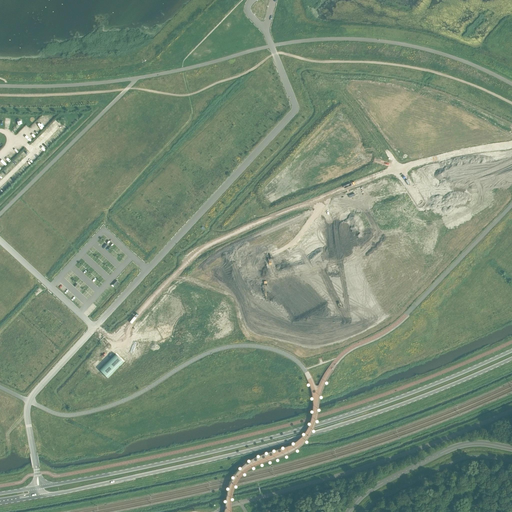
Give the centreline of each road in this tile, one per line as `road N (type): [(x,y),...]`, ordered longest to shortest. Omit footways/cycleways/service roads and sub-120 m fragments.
road 1 (unknown): [(511,103),(441,73),(282,53),(188,95),(132,88),(0,94)]
road 2 (secondary): [(511,349),(336,418),(38,487)]
road 3 (secondary): [(39,496),(314,432),(511,358)]
road 4 (unclassified): [(95,327),(294,111),(265,29)]
road 5 (unclassified): [(511,448),(451,448),(368,491),(348,511)]
road 6 (unclassified): [(35,465),(26,405),(95,327)]
road 7 (unclassified): [(95,327),(0,240)]
